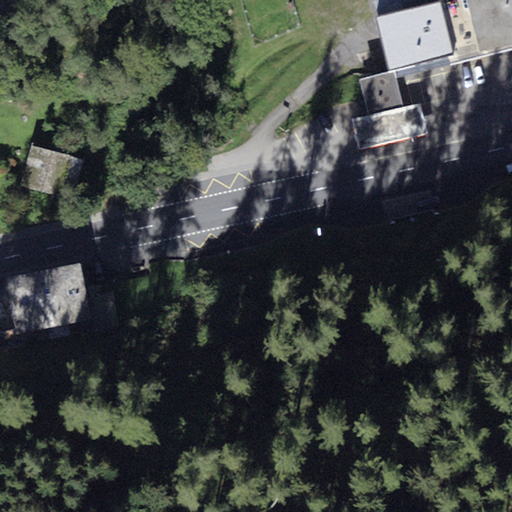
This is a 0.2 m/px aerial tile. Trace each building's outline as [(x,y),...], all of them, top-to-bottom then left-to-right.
[(511,0),(374,0),(379,16),(375,17),(389,71),(394,70),(396,79),(511,49),(511,0)] [(396,79),(394,70),(389,71),(359,79),(368,116),(403,108),(396,79)] [(368,116),(350,120),(357,151),(427,135),(420,104),(403,108),(368,116)] [(71,157),(31,148),(22,187),(61,196),(71,157)] [(79,263),(4,279),(16,335),(91,319),(88,301),(79,263)] [(111,293),(88,301),(91,319),(94,334),(119,329),(111,293)]
